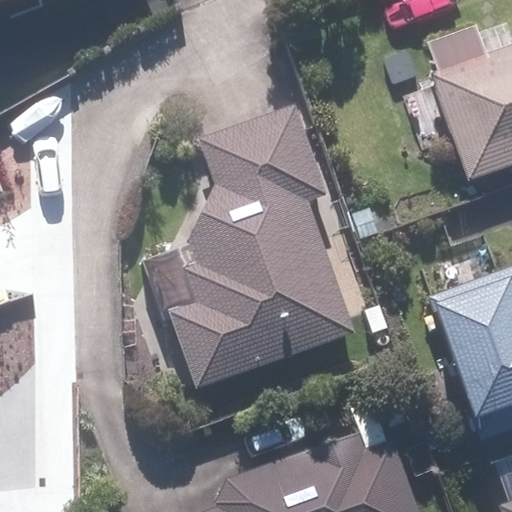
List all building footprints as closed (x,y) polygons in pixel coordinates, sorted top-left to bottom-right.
[(464,32),(419,47),(428,74),(418,78),(456,185),(511,164),(511,44),(500,48),(494,31),(467,39),(464,32)] [(200,190),(174,244),(183,268),(170,272),(183,308),(156,318),(182,391),(340,336),(294,206),(312,199),(282,111),(184,145),(200,190)] [(369,235),(360,212),(341,218),(350,242),(369,235)] [(511,425),(511,270),(511,269),(411,304),(459,444),(511,425)] [(369,305),(351,314),(362,338),(380,329),(369,305)] [(201,511),(405,511),(382,444),(375,447),(360,404),(337,411),(346,438),(211,484),(199,506),(201,511)] [(489,511),(511,511),(511,456),(495,463),(509,501),(488,507),(489,511)]
